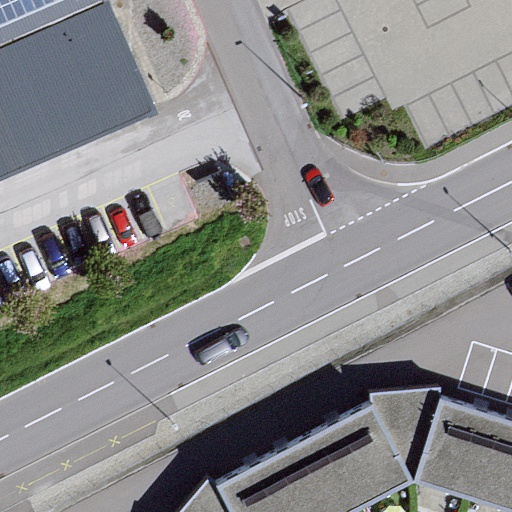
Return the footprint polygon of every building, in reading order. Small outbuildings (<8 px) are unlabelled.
[(0,0),(0,180),(152,115),(102,0),(0,0)] [(431,391),(360,398),(366,408),(405,485),(407,479),(429,400),(431,391)] [(511,511),(511,424),(429,400),(407,479),(503,511),(511,511)] [(366,408),(209,491),(220,511),(355,511),(405,485),(366,408)] [(220,511),(209,491),(206,484),(179,511),(220,511)]
